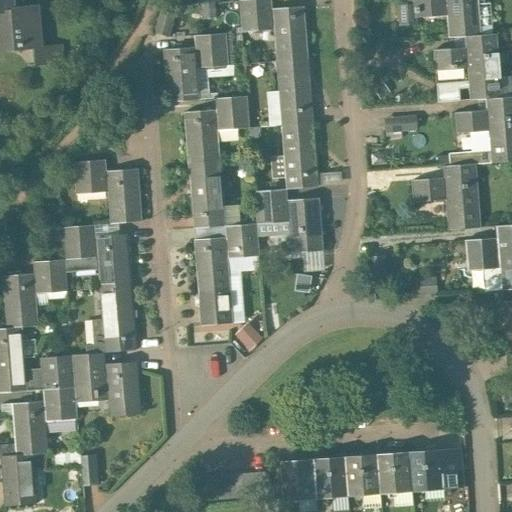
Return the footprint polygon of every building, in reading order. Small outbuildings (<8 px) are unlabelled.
[(12,0),(0,0),(0,45),(18,45),(18,50),(41,49),(41,47),(38,7),(13,10),(12,0)] [(271,0),(247,0),(239,1),(241,33),(274,30),(276,62),(309,59),(305,7),(273,9),(271,0)] [(414,0),(404,0),(405,5),(399,5),(400,19),(448,15),(447,6),(415,9),(414,0)] [(478,0),(414,0),(415,9),(447,6),(448,15),(449,38),(466,36),(481,35),(478,0)] [(175,6),(161,7),(154,34),(168,38),(176,10),(175,6)] [(195,48),(163,51),(167,103),(199,100),(197,68),(228,66),(226,34),(194,36),(195,48)] [(481,35),(466,36),(466,48),(433,50),(435,71),(467,69),(468,81),(468,88),(469,100),(485,99),(504,97),(498,34),(481,35)] [(61,46),(41,47),(41,49),(49,48),(50,64),(62,63),(61,46)] [(309,59),(276,62),(281,125),(314,123),(309,59)] [(468,88),(468,81),(436,84),(437,103),(460,101),(459,89),(468,88)] [(216,111),(184,113),(188,165),(220,163),(218,131),(249,128),(246,96),(215,99),(216,111)] [(511,96),(504,97),(485,99),(486,110),(455,113),(457,133),(490,131),(492,163),(511,161),(511,96)] [(419,130),(419,118),(387,120),(388,132),(419,130)] [(314,123),(281,125),(287,189),(319,187),(314,123)] [(139,170),(105,172),(104,161),(72,163),(75,195),(107,193),(109,224),(143,222),(139,170)] [(220,163),(188,165),(193,229),(225,226),(220,163)] [(477,164),(445,167),(446,178),(412,181),(414,202),(447,199),(450,230),(482,228),(477,164)] [(319,200),(288,202),(287,189),(254,192),(256,224),(289,221),(292,253),(323,250),(319,200)] [(226,239),(194,241),(198,293),(230,291),(227,259),(259,257),(256,224),(225,226),(226,239)] [(511,225),(497,226),(498,239),(466,241),(468,261),(499,259),(502,290),(511,289),(511,225)] [(127,235),(95,237),(94,226),(62,228),(65,260),(96,257),(99,289),(132,287),(127,235)] [(385,256),(369,257),(371,281),(387,280),(385,256)] [(468,261),(467,261),(468,266),(474,271),(485,270),(486,291),(502,290),(499,259),(468,261)] [(34,274),(2,277),(6,329),(22,328),(38,326),(36,294),(67,292),(65,260),(33,263),(34,274)] [(132,287),(99,289),(104,353),(137,350),(132,287)] [(230,291),(198,293),(200,326),(232,324),(230,291)] [(511,300),(502,302),(504,321),(511,320),(511,300)] [(251,349),(264,338),(250,322),(237,333),(251,349)] [(25,372),(22,328),(6,329),(0,329),(0,393),(27,391),(25,372)] [(104,353),(72,355),(75,387),(76,402),(108,400),(109,417),(142,414),(138,362),(105,365),(104,353)] [(72,355),(52,357),(52,370),(25,372),(27,391),(43,390),(75,387),(72,355)] [(44,401),(11,404),(16,456),(43,454),(48,454),(45,422),(77,419),(76,402),(75,387),(43,390),(44,401)] [(460,448),(439,450),(442,490),(462,488),(460,448)] [(425,453),(408,455),(411,488),(411,492),(428,491),(428,487),(440,486),(441,490),(442,490),(439,450),(425,451),(425,453)] [(392,456),(376,457),(379,490),(379,495),(397,493),(396,489),(411,488),(408,455),(408,453),(391,454),(392,456)] [(43,454),(16,456),(9,456),(10,463),(0,463),(4,507),(36,504),(33,468),(44,467),(43,454)] [(95,455),(80,456),(82,486),(97,485),(95,455)] [(360,458),(344,460),(347,493),(347,497),(366,496),(365,491),(379,490),(376,457),(376,455),(360,456),(360,458)] [(344,457),(328,459),(329,461),(312,462),(315,495),(315,499),(332,498),(332,494),(347,493),(344,460),(344,457)] [(312,460),(297,461),(297,463),(283,464),(282,462),(281,462),(284,502),(301,500),(301,496),(315,495),(312,462),(312,460)] [(265,472),(253,473),(254,497),(267,496),(265,472)] [(253,473),(240,474),(242,498),(254,497),(253,473)] [(240,474),(228,475),(230,499),(242,498),(240,474)] [(228,475),(215,476),(217,500),(230,499),(228,475)] [(215,476),(203,477),(205,501),(217,500),(215,476)]
